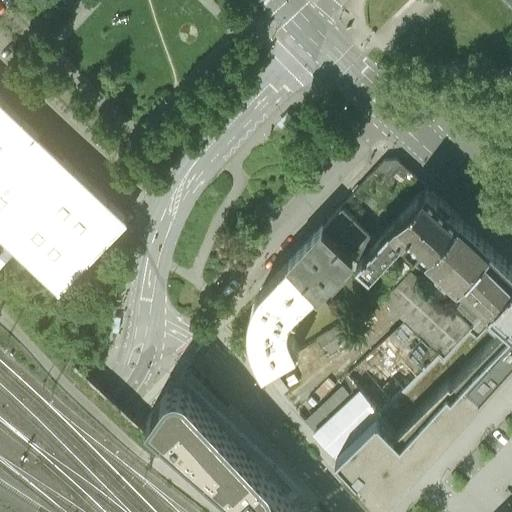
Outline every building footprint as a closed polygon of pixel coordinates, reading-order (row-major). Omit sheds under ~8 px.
[(38,132),(0,95),(0,266),(16,251),(58,292),(113,238),(127,218),(38,132)] [(281,128),(291,116),(287,112),(276,123),(281,128)] [(385,159),(371,174),(380,183),(400,162),(397,159),(385,159)] [(406,208),(376,241),(357,260),(369,271),(406,232),(427,252),(459,218),(432,192),(426,187),(406,208)] [(376,241),(341,206),(333,215),(322,226),(352,255),(357,260),(376,241)] [(475,232),(459,218),(427,252),(440,264),(436,269),(445,276),(448,272),(459,282),(490,247),(475,232)] [(306,243),(287,264),(315,294),(328,280),(332,283),(344,271),(340,268),(352,255),(322,226),(306,243)] [(511,268),(509,265),(490,247),(459,282),(464,287),(459,292),(472,305),(478,299),(489,310),(511,285),(511,268)] [(257,361),(263,372),(271,367),(298,352),(295,347),(291,340),(289,333),(288,329),(288,326),(289,321),(291,317),(294,314),(315,294),(287,264),(264,288),(261,292),(258,296),(255,301),(253,306),(251,312),(250,317),(249,322),(249,329),(249,334),(250,340),(251,345),(253,352),(257,361)] [(470,330),(408,272),(382,301),(406,324),(439,355),(444,359),(470,330)] [(378,416),(337,457),(359,481),(382,507),(511,361),(511,285),(489,310),(489,311),(470,330),(444,359),(443,360),(439,356),(381,414),(378,416)] [(120,321),(113,320),(111,336),(118,337),(120,321)] [(344,324),(316,341),(324,355),(336,348),(338,352),(348,346),(346,343),(355,338),(352,333),(344,324)] [(380,413),(439,355),(406,324),(345,376),(357,391),(358,390),(380,413)] [(271,385),(281,397),(288,392),(271,367),(263,372),(271,385)] [(380,413),(358,390),(357,391),(350,397),(342,388),(305,423),(337,457),(378,416),(381,414),(380,413)] [(165,397),(146,424),(245,511),(293,511),(269,485),(186,396),(181,393),(175,392),(170,393),(165,397)]
